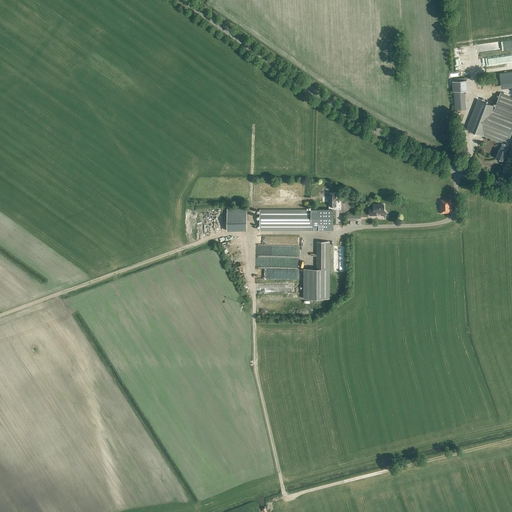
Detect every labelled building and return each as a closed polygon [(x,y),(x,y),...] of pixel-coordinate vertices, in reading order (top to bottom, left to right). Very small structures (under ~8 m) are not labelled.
[(504,56),(495,56),(495,64),(504,64),(504,56)] [(511,71),(494,74),(495,86),(511,83),(511,71)] [(471,106),(470,89),(458,89),(459,106),(471,106)] [(495,106),(478,99),(466,129),(484,136),(484,135),(503,142),(500,149),(496,158),(503,161),(506,152),(504,151),(507,144),(511,134),(510,134),(511,130),(511,129),(511,97),(500,93),(495,106)] [(337,197),(330,197),(328,197),(328,202),(330,202),(330,205),(329,205),(329,209),(312,209),(311,210),(274,210),(260,210),(260,230),(333,230),(333,209),(333,206),(337,206),(337,197)] [(452,200),(441,200),(441,203),(440,203),(440,214),(452,213),(452,200)] [(377,212),(380,212),(380,214),(380,215),(381,216),(383,216),(384,216),(385,215),(386,214),(386,213),(386,212),(385,211),(385,210),(385,205),(378,205),(378,204),(374,204),(374,208),(370,208),(370,215),(377,215),(377,212)] [(246,230),(246,210),(221,210),(221,230),(246,230)] [(318,242),(318,263),(318,268),(304,268),(304,299),(330,299),(330,242),(318,242)] [(230,247),(233,252),(239,248),(236,243),(230,247)]
